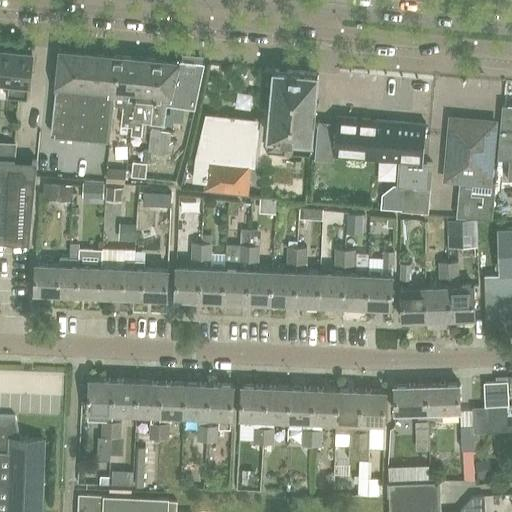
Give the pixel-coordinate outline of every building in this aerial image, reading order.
[(17,50),(0,48),(0,81),(7,82),(5,97),(28,99),(32,48),(17,47),(17,50)] [(99,54),(81,52),(60,50),(52,132),(55,132),(55,135),(91,139),(99,54)] [(117,95),(121,56),(99,54),(91,139),(110,141),(114,95),(117,95)] [(135,119),(140,57),(121,56),(117,95),(116,106),(124,106),(122,125),(134,126),(135,119)] [(154,99),(159,59),(140,57),(135,119),(134,126),(133,134),(142,135),(143,122),(152,123),(154,99)] [(172,60),(159,59),(154,99),(152,123),(164,124),(166,105),(172,60)] [(166,105),(194,107),(204,63),(172,60),(166,105)] [(274,70),(266,148),(281,149),(283,137),(311,140),(318,74),(274,70)] [(509,178),(511,178),(511,104),(502,103),(497,158),(510,159),(509,178)] [(318,120),(315,158),(333,159),(334,154),(400,159),(398,186),(404,187),(431,189),(433,162),(423,161),(426,122),(337,115),(337,122),(318,120)] [(471,180),(473,181),(474,175),(490,176),(494,121),(472,119),(472,120),(466,120),(465,128),(450,127),(446,178),(471,180)] [(171,131),(151,128),(148,150),(168,153),(171,131)] [(206,186),(246,191),(249,164),(247,164),(250,135),(214,131),(212,153),(198,151),(197,159),(196,158),(194,179),(207,180),(206,186)] [(0,159),(14,159),(15,143),(0,142),(0,159)] [(0,159),(0,241),(29,243),(36,174),(37,161),(14,159),(0,159)] [(147,161),(133,160),(131,175),(146,176),(147,161)] [(124,183),(126,171),(108,169),(107,181),(124,183)] [(471,180),(467,217),(493,218),(496,181),(490,180),(490,176),(474,175),(473,181),(471,180)] [(83,180),(82,196),(104,197),(105,182),(83,180)] [(72,184),(43,183),(43,198),(71,199),(72,184)] [(123,188),(107,186),(105,199),(121,200),(123,188)] [(404,187),(402,209),(429,212),(431,189),(404,187)] [(172,192),(144,191),(143,203),(171,205),(172,192)] [(277,197),(259,196),(258,211),(276,212),(277,197)] [(178,210),(196,209),(196,198),(177,199),(178,210)] [(323,207),(300,206),(299,218),(322,219),(323,207)] [(362,229),(363,213),(348,212),(347,228),(362,229)] [(448,218),(448,236),(477,236),(477,218),(448,218)] [(511,226),(498,228),(500,273),(500,275),(511,274),(511,226)] [(223,301),(247,302),(250,243),(250,228),(241,228),(239,268),(225,268),(223,301)] [(100,295),(133,297),(135,260),(136,241),(127,240),(126,259),(125,259),(124,266),(102,265),(100,295)] [(175,299),(199,300),(201,267),(202,242),(192,241),(191,266),(176,266),(175,299)] [(201,267),(199,300),(223,301),(225,268),(211,267),(212,242),(202,242),(201,267)] [(247,302),(271,303),(273,270),(259,269),(260,243),(250,243),(247,302)] [(287,260),(297,261),(298,245),(288,245),(287,260)] [(298,245),(297,261),(307,262),(308,246),(298,245)] [(334,263),(344,264),(346,248),(335,247),(334,263)] [(346,248),(344,264),(355,264),(356,248),(346,248)] [(383,274),(369,274),(367,306),(392,307),(395,249),(384,249),(383,274)] [(67,294),(69,257),(59,256),(59,264),(36,263),(34,292),(67,294)] [(67,294),(100,295),(102,265),(78,264),(78,257),(69,257),(67,294)] [(448,276),(449,285),(450,318),(476,317),(474,284),(454,285),(453,276),(459,275),(459,259),(448,260),(448,276)] [(144,260),(135,260),(133,297),(167,298),(169,268),(144,267),(144,260)] [(448,276),(448,260),(439,260),(440,276),(448,276)] [(412,262),(401,262),(400,277),(411,278),(412,262)] [(273,270),(271,303),(295,304),(297,271),(273,270)] [(295,304),(319,305),(321,272),(297,271),(295,304)] [(321,272),(319,305),(343,305),(345,273),(321,272)] [(343,305),(367,306),(369,274),(345,273),(343,305)] [(511,327),(511,274),(500,275),(500,273),(486,274),(487,328),(511,327)] [(425,286),(426,319),(450,318),(449,285),(425,286)] [(426,319),(425,286),(401,287),(402,320),(426,319)] [(111,435),(112,412),(113,379),(89,378),(88,411),(103,412),(102,435),(111,435)] [(136,413),(138,380),(113,379),(112,412),(111,435),(122,435),(123,413),(136,413)] [(160,422),(161,414),(162,381),(138,380),(136,413),(151,414),(150,437),(160,437),(160,422)] [(160,422),(170,422),(171,422),(172,415),(185,415),(186,382),(162,381),(161,414),(160,422)] [(185,415),(209,416),(211,383),(186,382),(185,415)] [(485,406),(490,406),(509,405),(508,389),(496,390),(496,382),(484,382),(485,406)] [(235,384),(211,383),(209,416),(234,417),(235,384)] [(460,383),(427,384),(428,417),(437,417),(437,411),(461,411),(460,383)] [(418,418),(428,417),(427,384),(395,384),(396,413),(418,412),(418,418)] [(264,419),(266,386),(242,385),(240,418),(243,418),(253,418),(254,419),(264,419)] [(274,419),(288,420),(290,387),(266,386),(264,419),(264,426),(263,443),(264,443),(273,443),(274,419)] [(302,444),(312,445),(313,429),(313,421),(314,388),(290,387),(288,420),(303,420),(302,444)] [(313,421),(313,429),(312,445),(322,445),(323,421),(337,422),(338,389),(314,388),(313,421)] [(359,460),(362,390),(338,389),(337,422),(336,432),(350,432),(349,459),(359,460)] [(387,391),(362,390),(359,460),(369,460),(371,423),(385,424),(387,391)] [(473,406),(473,424),(473,431),(480,431),(490,431),(490,406),(485,406),(473,406)] [(0,511),(41,511),(42,503),(41,503),(41,492),(42,491),(41,491),(41,482),(42,482),(42,481),(41,481),(42,470),(43,470),(44,457),(43,457),(43,438),(28,437),(28,435),(25,435),(25,437),(21,437),(16,415),(0,414),(0,511)] [(412,419),(413,447),(426,446),(424,419),(412,419)] [(160,422),(160,437),(170,438),(170,422),(160,422)] [(198,440),(209,440),(209,424),(199,424),(198,440)] [(209,424),(209,440),(219,440),(219,424),(209,424)] [(461,449),(464,449),(474,448),(473,431),(473,424),(461,425),(461,449)] [(253,442),(263,443),(264,426),(254,426),(253,442)] [(135,458),(134,483),(144,483),(145,458),(146,444),(135,444),(135,458)] [(403,479),(403,465),(389,465),(390,480),(403,479)] [(256,469),(244,469),(243,483),(255,484),(256,469)] [(346,490),(346,473),(330,473),(329,490),(346,490)] [(390,480),(388,480),(389,500),(389,511),(433,511),(442,511),(440,478),(390,480)] [(360,480),(359,493),(380,494),(380,481),(360,480)] [(79,494),(78,511),(176,511),(177,501),(168,500),(168,499),(131,497),(108,496),(79,494)] [(473,494),(459,511),(484,511),(484,494),(473,494)]
